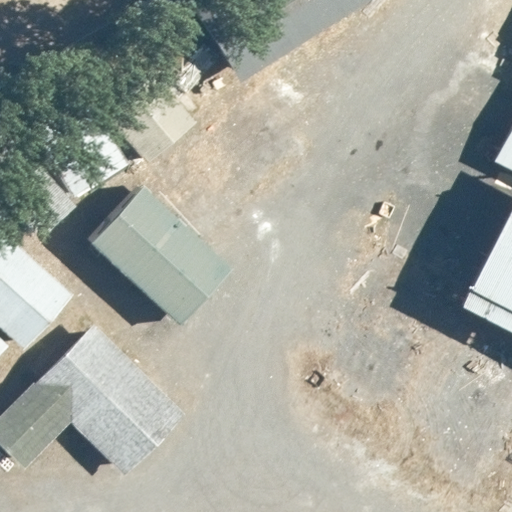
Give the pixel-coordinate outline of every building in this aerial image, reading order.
[(371,5),(368,0),(223,0),(210,8),(251,77),(371,5)] [(255,110),(171,14),(75,98),(159,194),(255,110)] [(334,295),(358,248),(360,245),(325,228),(301,275),(283,265),(232,364),(278,388),(328,292),(334,295)] [(435,313),(445,294),(358,248),(334,295),(292,376),(319,390),(307,412),(373,446),(441,316),(435,313)] [(115,319),(61,279),(0,360),(0,438),(13,422),(29,434),(115,319)] [(511,401),(493,439),(511,448),(511,401)] [(269,511),(227,482),(205,511),(269,511)]
